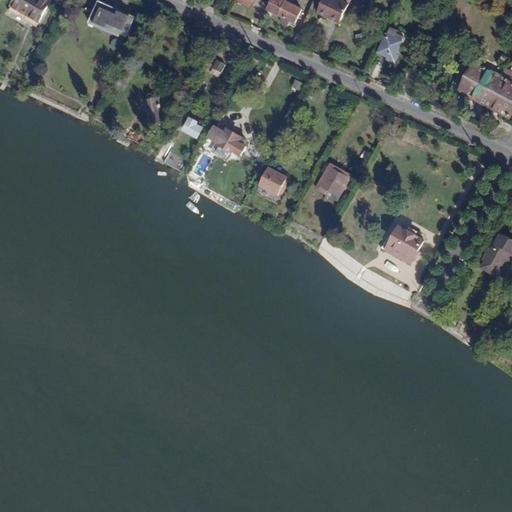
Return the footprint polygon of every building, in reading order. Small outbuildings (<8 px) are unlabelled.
[(51,3),(45,0),(14,0),(7,12),(36,28),(51,3)] [(301,10),(279,0),(272,0),(267,12),(282,19),(290,23),(294,25),(301,10)] [(338,25),(348,6),(334,0),(322,0),(316,14),(338,25)] [(134,20),(99,3),(91,21),(121,35),(126,37),(134,20)] [(290,23),(282,19),(280,24),(287,28),(290,23)] [(121,35),(91,21),(90,25),(119,38),(121,35)] [(396,35),(397,32),(390,29),(380,55),(388,58),(387,61),(395,64),(398,56),(397,55),(404,38),(396,35)] [(212,68),(221,73),(225,65),(216,60),(212,68)] [(459,93),(509,120),(511,114),(511,85),(499,79),(464,60),(457,74),(466,79),(459,93)] [(36,71),(31,68),(24,78),(30,82),(36,71)] [(499,79),(511,85),(511,72),(505,69),(499,79)] [(36,71),(30,82),(34,84),(41,75),(36,71)] [(145,101),(149,127),(163,125),(163,123),(162,115),(160,99),(145,101)] [(404,123),(396,119),(391,128),(396,130),(398,126),(402,128),(404,123)] [(197,124),(190,121),(184,132),(197,138),(202,129),(196,126),(197,124)] [(217,129),(211,139),(219,143),(222,145),(227,136),(224,134),(225,133),(217,129)] [(235,133),(228,129),(225,133),(224,134),(227,136),(222,145),(221,146),(232,153),(235,155),(235,153),(241,157),(246,148),(243,146),(246,142),(234,135),(235,133)] [(221,146),(222,145),(219,143),(213,154),(227,162),(232,153),(221,146)] [(315,190),(337,203),(352,177),(330,164),(315,190)] [(284,180),(285,177),(268,168),(256,191),(279,204),(290,183),(284,180)] [(398,229),(385,252),(409,267),(423,243),(398,229)] [(511,243),(499,236),(494,244),(511,254),(511,243)] [(504,268),(505,266),(507,267),(511,257),(511,254),(494,244),(484,263),(498,271),(501,266),(504,268)] [(406,273),(409,267),(385,252),(381,258),(406,273)] [(501,266),(498,271),(484,263),(480,270),(494,278),(496,276),(501,279),(508,267),(507,267),(505,266),(504,268),(501,266)]
